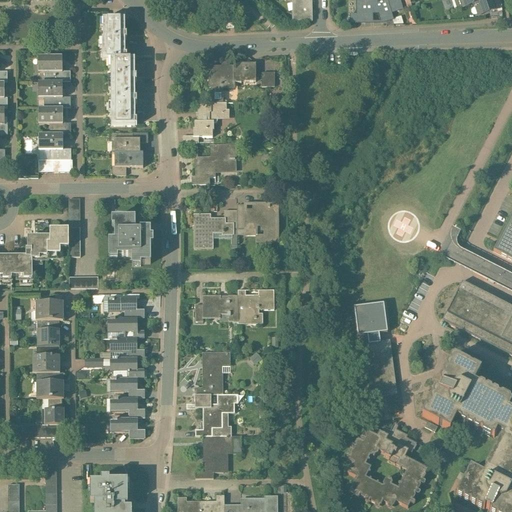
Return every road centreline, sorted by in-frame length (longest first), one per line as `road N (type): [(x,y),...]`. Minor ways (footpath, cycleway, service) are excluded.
road 1 (residential): [(511,34),(320,43)]
road 2 (residential): [(160,453),(170,291)]
road 3 (residential): [(71,292),(72,453)]
road 4 (residential): [(169,187),(13,189)]
road 5 (residential): [(320,43),(192,46),(166,38)]
road 6 (residential): [(158,482),(308,480)]
road 7 (residential): [(169,187),(166,38)]
road 8 (residential): [(5,308),(7,453)]
road 9 (residential): [(170,274),(304,272)]
road 10 (residential): [(169,193),(299,191)]
